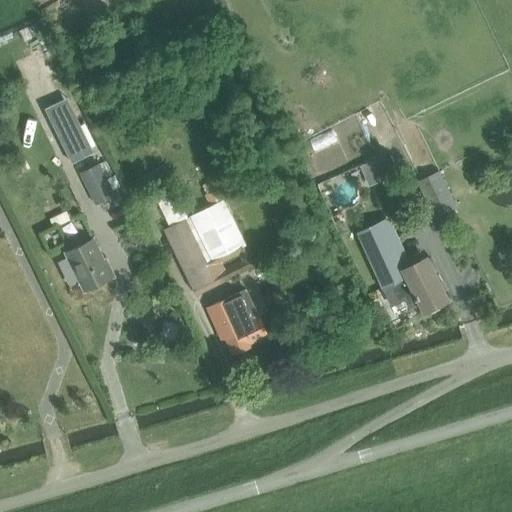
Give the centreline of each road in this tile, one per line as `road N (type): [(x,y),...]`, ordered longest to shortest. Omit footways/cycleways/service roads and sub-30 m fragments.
road 1 (unclassified): [(0,502),(483,360)]
road 2 (unclassified): [(285,479),(511,412)]
road 3 (unclassified): [(483,360),(285,479)]
